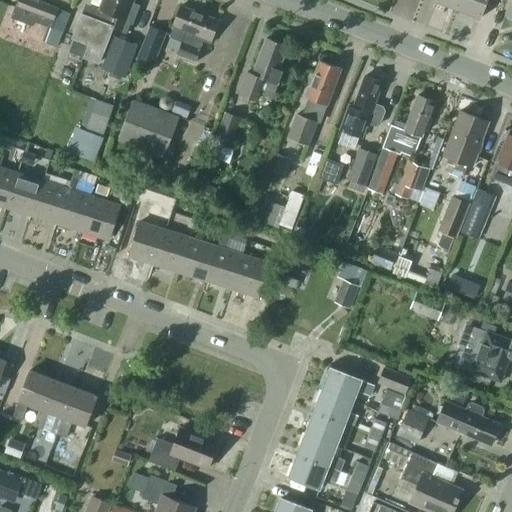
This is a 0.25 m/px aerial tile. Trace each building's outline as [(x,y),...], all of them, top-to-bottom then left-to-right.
[(17,0),(15,5),(11,17),(32,26),(34,20),(47,25),(55,5),(41,0),(17,0)] [(100,12),(97,19),(82,13),(73,37),(74,38),(88,43),(104,49),(113,27),(126,32),(130,23),(132,24),(140,5),(131,1),(131,0),(103,0),(99,12),(100,12)] [(461,0),(458,8),(481,17),(487,0),(461,0)] [(172,28),(185,33),(180,45),(178,45),(175,54),(195,62),(198,53),(197,53),(203,40),(210,42),(219,20),(180,5),(172,28)] [(166,32),(150,25),(136,60),(153,67),(166,32)] [(285,69),(279,67),(288,44),(267,36),(253,71),(248,69),(239,93),(244,96),(242,101),(248,103),(250,98),(253,100),(257,90),(274,97),(285,69)] [(102,67),(123,76),(136,45),(114,37),(102,67)] [(74,38),(69,50),(83,56),(88,43),(74,38)] [(320,60),(305,96),(310,98),(307,105),(306,104),(302,115),(296,114),(292,129),(289,137),(308,145),(314,129),(321,111),(324,112),(340,68),(320,60)] [(374,103),(383,81),(366,74),(354,105),(350,103),(340,127),(343,129),(360,136),(366,121),(375,125),(379,123),(384,110),(382,106),(374,103)] [(383,147),(368,188),(382,193),(398,150),(414,156),(417,147),(423,129),(424,128),(427,129),(432,116),(429,115),(434,100),(419,94),(406,129),(405,130),(391,125),(383,147)] [(164,158),(180,117),(134,98),(117,140),(164,158)] [(114,105),(96,99),(86,129),(104,135),(114,105)] [(477,155),(482,141),(481,140),(487,123),(475,119),(477,115),(461,109),(448,143),(453,144),(444,168),(462,174),(470,153),(477,155)] [(229,145),(238,117),(224,111),(218,129),(215,140),(229,145)] [(497,161),(491,176),(503,181),(509,166),(511,167),(511,134),(508,133),(502,146),(498,145),(492,159),(497,161)] [(212,158),(228,164),(233,151),(218,145),(212,158)] [(348,179),(366,186),(378,154),(360,147),(348,179)] [(23,156),(21,161),(33,165),(37,155),(25,151),(23,156)] [(275,154),(270,167),(284,172),(289,159),(275,154)] [(327,158),(321,178),(338,182),(343,162),(327,158)] [(419,166),(407,161),(395,192),(407,197),(419,166)] [(0,204),(7,207),(18,173),(0,166),(0,204)] [(80,183),(84,172),(75,169),(72,180),(80,183)] [(18,173),(7,207),(32,215),(43,181),(18,173)] [(43,181),(32,215),(58,223),(69,189),(43,181)] [(426,186),(421,203),(434,207),(440,191),(426,186)] [(69,189),(58,223),(83,231),(94,197),(69,189)] [(121,195),(120,199),(122,204),(127,205),(131,204),(133,199),(131,194),(126,193),(121,195)] [(438,229),(457,236),(459,230),(470,203),(452,195),(438,229)] [(94,197),(83,231),(109,239),(120,205),(94,197)] [(137,197),(134,206),(146,210),(149,201),(137,197)] [(260,197),(256,207),(270,212),(274,202),(260,197)] [(484,227),(480,225),(488,205),(472,199),(470,203),(459,230),(479,238),(484,227)] [(140,221),(129,256),(155,265),(166,229),(140,221)] [(166,229),(155,265),(181,273),(192,237),(166,229)] [(441,233),(436,247),(448,252),(454,238),(441,233)] [(192,237),(181,273),(206,280),(217,245),(192,237)] [(217,245),(206,280),(232,288),(243,252),(228,248),(230,240),(220,237),(217,245)] [(290,247),(286,260),(298,264),(302,252),(290,247)] [(377,247),(372,262),(390,268),(395,253),(377,247)] [(243,252),(232,288),(258,297),(269,261),(243,252)] [(394,267),(392,273),(404,278),(408,269),(411,260),(399,255),(394,267)] [(339,300),(352,306),(368,271),(345,260),(338,277),(348,281),(339,300)] [(436,288),(443,268),(431,264),(424,283),(436,288)] [(408,269),(404,278),(421,285),(422,283),(425,275),(408,269)] [(452,274),(448,286),(474,297),(479,285),(452,274)] [(494,277),(488,292),(494,295),(501,279),(494,277)] [(511,301),(511,281),(509,281),(502,298),(511,301)] [(416,292),(409,309),(439,321),(446,304),(416,292)] [(511,338),(511,339),(480,327),(471,350),(465,348),(458,365),(502,381),(511,358),(511,338)] [(331,366),(322,388),(353,400),(357,390),(371,396),(375,386),(361,380),(362,378),(331,366)] [(411,378),(385,367),(378,382),(405,393),(411,378)] [(29,403),(41,407),(52,378),(29,369),(18,400),(19,400),(13,416),(23,420),(29,403)] [(41,407),(35,424),(45,428),(51,411),(63,416),(74,386),(52,378),(41,407)] [(74,386),(63,416),(57,433),(67,436),(73,419),(86,424),(97,394),(74,386)] [(314,410),(345,422),(355,426),(358,416),(349,412),(353,400),(322,388),(314,410)] [(385,389),(380,403),(398,410),(403,396),(385,389)] [(491,443),(499,422),(481,415),(483,409),(482,406),(472,401),(469,403),(467,408),(446,400),(437,422),(457,430),(457,429),(491,443)] [(415,442),(421,430),(426,417),(408,408),(396,434),(415,442)] [(345,422),(314,410),(306,432),(337,444),(345,422)] [(374,418),(369,431),(380,435),(385,422),(374,418)] [(175,469),(180,456),(208,467),(218,441),(181,426),(174,443),(158,436),(149,459),(175,469)] [(374,449),(380,435),(369,431),(363,445),(374,449)] [(337,444),(306,432),(297,453),(328,465),(340,470),(344,460),(332,455),(337,444)] [(411,452),(390,443),(384,457),(405,466),(411,452)] [(116,450),(112,461),(128,466),(132,456),(116,450)] [(438,464),(412,452),(401,478),(416,485),(408,503),(429,511),(452,511),(463,489),(433,476),(438,464)] [(328,465),(297,453),(289,476),(320,487),(324,476),(336,480),(340,470),(328,465)] [(357,461),(352,474),(363,479),(368,465),(357,461)] [(0,491),(15,497),(22,477),(0,469),(0,491)] [(193,511),(196,506),(172,497),(177,484),(151,474),(142,496),(159,503),(155,511),(193,511)] [(357,493),(363,479),(352,474),(346,489),(357,493)] [(22,511),(31,511),(43,483),(25,476),(13,508),(22,511)] [(69,495),(61,492),(55,508),(63,511),(69,495)] [(92,495),(85,511),(108,511),(112,503),(92,495)] [(309,511),(311,508),(281,497),(275,511),(309,511)] [(131,511),(133,509),(113,503),(110,511),(131,511)]
